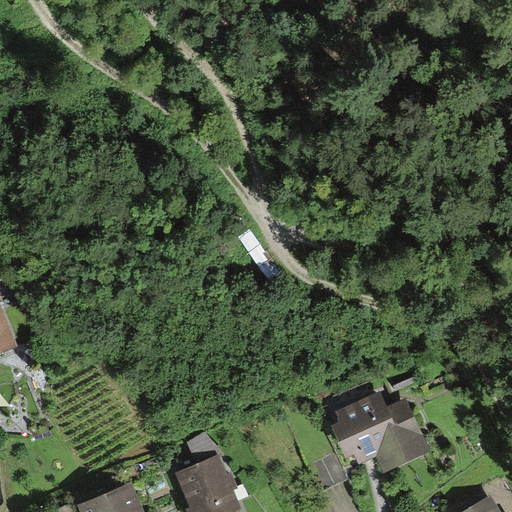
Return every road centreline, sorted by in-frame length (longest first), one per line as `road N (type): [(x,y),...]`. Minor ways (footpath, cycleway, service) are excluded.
road 1 (track): [(511,312),(414,260),(304,239),(262,208),(155,95),(63,39),(35,0)]
road 2 (track): [(146,0),(158,23),(214,71),(246,121),(262,208),(278,238),(307,270),(436,311),(511,410)]
